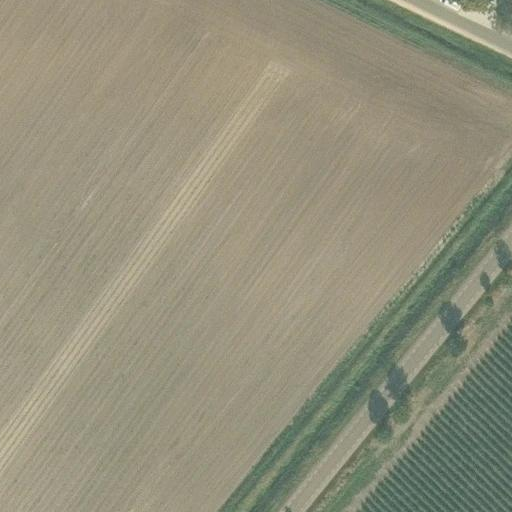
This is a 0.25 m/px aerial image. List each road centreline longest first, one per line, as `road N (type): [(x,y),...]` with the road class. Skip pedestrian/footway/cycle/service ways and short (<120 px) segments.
road 1 (track): [(221,511),(511,154)]
road 2 (tertiary): [(288,511),(511,239)]
